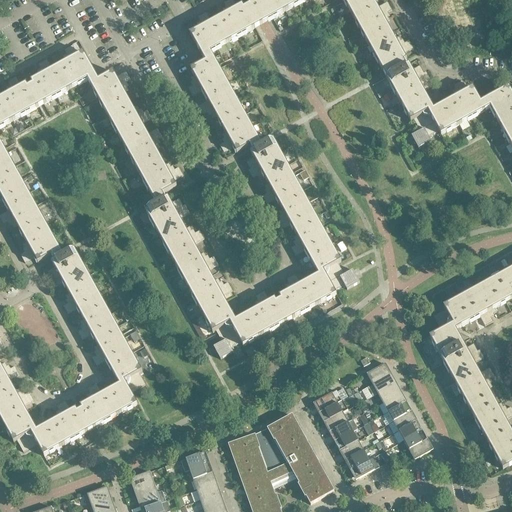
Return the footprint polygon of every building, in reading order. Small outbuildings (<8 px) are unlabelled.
[(272,19),(285,12),(285,13),(286,12),(279,0),(253,0),(252,0),(247,3),(248,6),(244,9),(243,6),(237,9),(232,0),(230,0),(223,4),(227,10),(220,14),(222,17),(216,21),(229,44),(261,26),(265,24),(268,22),(272,19)] [(308,0),(279,0),(286,12),(308,0)] [(373,0),(342,0),(352,16),(375,3),(373,0)] [(392,34),(386,24),(390,22),(386,15),(392,11),(387,3),(378,8),(375,3),(352,16),(369,47),(392,34)] [(229,44),(216,21),(211,23),(206,13),(198,18),(201,24),(194,28),(196,32),(190,35),(205,63),(214,58),(211,53),(229,44)] [(412,71),(410,66),(409,65),(406,66),(405,65),(404,62),(407,61),(404,55),(413,50),(409,42),(403,45),(399,38),(395,40),(392,34),(369,47),(383,74),(384,73),(385,76),(386,78),(400,104),(424,91),(421,86),(430,81),(426,73),(420,76),(417,71),(421,69),(420,67),(412,71)] [(99,81),(83,53),(78,56),(73,47),(64,51),(68,57),(60,61),(63,65),(57,68),(70,91),(88,81),(90,86),(99,81)] [(205,98),(229,85),(214,58),(205,63),(190,71),(194,77),(190,79),(194,86),(188,89),(193,98),(202,92),(205,98)] [(42,107),(70,91),(57,68),(52,71),(47,61),(38,66),(42,72),(35,75),(37,79),(31,82),(32,85),(31,86),(28,88),(27,85),(21,88),(16,78),(8,83),(11,89),(4,92),(6,96),(1,99),(13,122),(42,107)] [(131,104),(125,94),(128,92),(125,85),(131,81),(126,73),(116,78),(113,73),(99,81),(90,86),(108,117),(131,104)] [(485,111),(481,103),(473,88),(467,91),(462,82),(454,86),(457,92),(450,96),(452,100),(447,103),(460,126),(485,111)] [(245,116),(237,101),(229,85),(205,98),(208,102),(198,107),(203,116),(208,112),(212,119),(216,117),(222,128),(245,116)] [(511,93),(511,94),(509,88),(481,103),(485,111),(490,109),(500,127),(511,120),(511,93)] [(460,126),(447,103),(434,110),(424,91),(400,104),(410,123),(414,121),(420,132),(434,124),(439,133),(441,136),(460,126)] [(0,129),(13,122),(1,99),(0,99),(0,129)] [(142,125),(152,120),(147,112),(141,115),(137,108),(134,110),(131,104),(108,117),(122,143),(145,130),(142,125)] [(265,180),(288,167),(273,140),(262,146),(262,145),(259,140),(245,116),(222,128),(225,134),(221,136),(225,143),(219,146),(224,154),(234,149),(237,154),(250,147),(252,150),(253,151),(250,153),(254,159),(246,163),(247,165),(251,163),(254,168),(248,171),(253,180),(262,174),(265,180)] [(511,120),(500,127),(511,148),(511,120)] [(429,138),(439,133),(434,124),(420,132),(411,137),(418,149),(431,142),(429,138)] [(162,161),(156,151),(160,149),(156,142),(162,138),(157,130),(148,135),(145,130),(122,143),(139,174),(162,161)] [(0,177),(15,169),(0,141),(0,177)] [(164,198),(163,195),(177,188),(174,182),(183,177),(179,169),(173,172),(169,165),(165,167),(162,161),(139,174),(155,203),(156,205),(145,211),(160,238),(183,225),(180,220),(190,214),(185,206),(179,209),(176,204),(180,202),(179,200),(171,204),(168,198),(165,200),(164,198)] [(279,205),(303,193),(288,167),(265,180),(268,185),(264,187),(268,194),(262,197),(267,206),(276,200),(279,205)] [(6,207),(29,194),(15,169),(0,177),(0,203),(3,202),(6,207)] [(294,231),(317,219),(303,193),(279,205),(282,211),(279,213),(283,220),(276,223),(281,232),(291,226),(294,231)] [(23,238),(46,225),(29,194),(6,207),(9,212),(0,216),(0,218),(4,226),(10,222),(14,229),(17,227),(23,238)] [(308,257),(331,245),(317,219),(294,231),(297,237),(293,239),(297,246),(291,249),(295,257),(305,252),(308,257)] [(66,289),(89,277),(75,250),(63,256),(62,254),(46,225),(23,238),(26,244),(23,246),(26,253),(21,256),(25,264),(35,259),(38,264),(52,257),(53,259),(54,261),(51,263),(55,269),(47,273),(48,275),(52,273),(55,278),(49,281),(54,290),(63,284),(66,289)] [(194,246),(204,240),(199,232),(193,235),(189,228),(186,230),(183,225),(160,238),(174,264),(197,251),(194,246)] [(329,282),(343,274),(338,265),(341,263),(331,245),(308,257),(318,276),(306,282),(319,305),(337,296),(335,292),(329,282)] [(209,271),(218,266),(214,258),(208,261),(204,254),(200,256),(197,251),(174,264),(188,290),(211,277),(209,271)] [(347,291),(360,284),(352,269),(343,274),(329,282),(335,292),(345,286),(347,291)] [(511,269),(494,280),(507,303),(511,301),(511,302),(511,269)] [(261,337),(289,322),(319,305),(306,282),(300,285),(295,276),(287,280),(290,286),(283,290),(285,294),(279,297),(280,300),(278,301),(276,302),(275,300),(270,302),(264,293),(256,297),(259,303),(252,307),(254,311),(248,314),(261,337)] [(80,315),(104,303),(89,277),(66,289),(69,295),(65,297),(69,304),(63,307),(68,315),(78,310),(80,315)] [(223,297),(233,292),(228,284),(222,287),(218,280),(214,282),(211,277),(188,290),(203,316),(226,303),(223,297)] [(495,309),(507,303),(494,280),(462,297),(475,320),(479,318),(485,328),(493,323),(490,317),(497,313),(495,309)] [(456,331),(475,320),(462,297),(443,308),(445,311),(433,317),(441,331),(429,338),(440,356),(463,344),(456,331)] [(95,341),(118,329),(104,303),(80,315),(83,321),(80,323),(84,330),(78,333),(82,341),(92,336),(95,341)] [(261,337),(248,314),(236,321),(226,303),(203,316),(213,334),(216,332),(222,343),(236,335),(241,344),(243,347),(261,337)] [(109,367),(132,354),(118,329),(95,341),(98,347),(94,349),(98,356),(92,359),(97,367),(106,362),(109,367)] [(231,349),(241,344),(236,335),(222,343),(214,348),(221,361),(233,354),(231,349)] [(475,365),(484,359),(480,351),(474,354),(471,349),(475,347),(474,345),(466,349),(463,344),(440,356),(454,382),(477,370),(475,365)] [(145,386),(139,374),(142,373),(132,354),(109,367),(119,386),(108,392),(121,415),(138,406),(131,394),(145,386)] [(370,365),(367,359),(360,362),(364,368),(370,365)] [(10,381),(19,376),(15,368),(9,371),(5,364),(1,366),(0,363),(0,394),(13,387),(10,381)] [(389,376),(385,370),(388,369),(386,365),(367,375),(372,385),(389,376)] [(495,401),(488,390),(492,388),(488,381),(494,377),(490,369),(480,374),(477,370),(454,382),(471,414),(495,401)] [(378,395),(396,385),(395,381),(392,383),(389,376),(372,385),(367,388),(372,398),(378,395)] [(399,395),(396,389),(398,388),(396,385),(378,395),(383,404),(399,395)] [(93,430),(121,415),(108,392),(102,395),(96,386),(88,390),(91,396),(84,400),(86,404),(80,407),(82,410),(80,411),(77,412),(76,409),(71,412),(65,403),(57,407),(60,413),(53,417),(55,421),(50,424),(63,447),(89,433),(89,432),(91,431),(93,430)] [(24,407),(32,403),(34,402),(29,394),(23,397),(19,390),(15,392),(13,387),(0,394),(0,418),(4,426),(27,413),(24,407)] [(343,399),(348,396),(344,389),(339,392),(343,399)] [(319,415),(343,402),(343,401),(342,402),(336,392),(316,404),(319,411),(317,412),(319,415)] [(388,414),(407,403),(405,400),(403,402),(399,395),(383,404),(388,414)] [(506,421),(511,418),(511,409),(511,408),(505,411),(501,404),(497,406),(495,401),(471,414),(486,440),(509,427),(506,421)] [(343,414),(348,412),(343,402),(319,415),(321,418),(323,417),(326,423),(343,414)] [(410,414),(406,408),(409,407),(407,403),(388,414),(393,423),(410,414)] [(63,447),(50,424),(37,431),(27,413),(4,426),(14,444),(17,442),(23,453),(38,446),(44,457),(63,447)] [(348,423),(343,414),(326,423),(330,429),(328,431),(329,434),(348,424),(348,423)] [(399,433),(417,422),(415,419),(413,420),(410,414),(393,423),(399,433)] [(328,486),(322,476),(323,474),(324,474),(317,461),(316,461),(314,461),(311,456),(308,451),(309,449),(310,449),(303,436),(302,436),(300,436),(294,426),(296,424),(292,417),(267,430),(255,436),(229,445),(231,453),(232,453),(234,453),(238,464),(236,466),(241,480),(244,480),(248,491),(246,493),(245,493),(250,507),(251,506),(253,507),(255,511),(280,511),(280,510),(281,510),(276,496),(275,496),(273,491),(297,480),(299,485),(298,486),(305,499),(306,498),(311,506),(334,493),(330,486),(328,486)] [(337,442),(353,433),(358,431),(352,421),(348,423),(348,424),(329,434),(331,437),(333,436),(337,442)] [(420,433),(417,427),(419,426),(417,422),(399,433),(404,442),(420,433)] [(374,433),(376,425),(367,423),(365,430),(374,433)] [(511,465),(511,430),(511,431),(509,427),(486,440),(503,471),(511,465)] [(340,453),(358,443),(353,433),(337,442),(340,448),(338,450),(340,453)] [(409,452),(428,441),(426,438),(424,439),(420,433),(404,442),(409,452)] [(431,452),(427,446),(429,444),(428,441),(409,452),(415,462),(431,452)] [(364,452),(358,443),(340,453),(342,456),(344,455),(347,461),(364,452)] [(350,472),(369,461),(364,452),(347,461),(351,467),(348,468),(350,472)] [(207,465),(205,458),(207,458),(206,454),(186,461),(190,471),(207,465)] [(374,471),(369,461),(350,472),(352,475),(354,474),(358,480),(374,471)] [(213,474),(212,471),(210,472),(207,465),(190,471),(193,481),(213,474)] [(154,484),(150,473),(133,480),(135,487),(133,488),(134,491),(154,484)] [(214,485),(212,479),(215,478),(213,474),(193,481),(197,492),(214,485)] [(158,494),(154,484),(134,491),(135,495),(138,494),(140,501),(158,494)] [(221,495),(219,491),(217,492),(214,485),(197,492),(200,502),(221,495)] [(111,499),(110,496),(108,497),(105,490),(87,496),(91,507),(111,499)] [(161,504),(158,494),(140,501),(142,507),(140,508),(141,511),(161,504)] [(204,511),(222,506),(219,499),(222,498),(221,495),(200,502),(204,511)] [(107,511),(112,510),(110,504),(113,503),(111,499),(91,507),(93,511),(107,511)]
